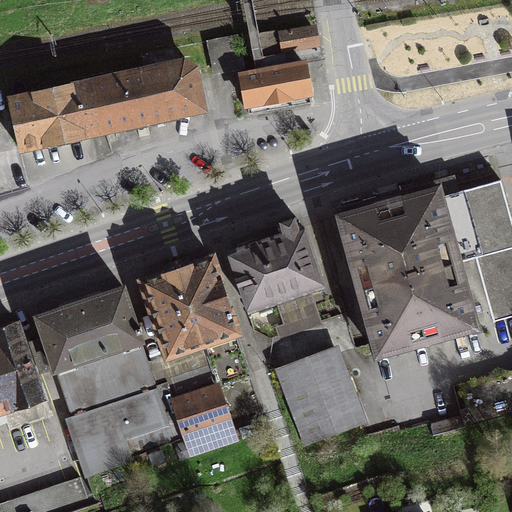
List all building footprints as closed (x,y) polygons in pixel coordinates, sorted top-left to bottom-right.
[(282,31),(286,51),(315,46),(312,26),(282,31)] [(248,37),(252,58),(264,55),(266,67),(283,64),(286,59),(285,51),(282,52),(278,31),(248,37)] [(207,41),(213,71),(243,65),(237,35),(207,41)] [(183,63),(95,81),(105,129),(126,125),(127,130),(157,124),(156,118),(202,109),(194,69),(183,63)] [(242,74),(249,113),(311,102),(304,63),(242,74)] [(95,81),(8,100),(18,146),(105,129),(95,81)] [(511,316),(511,221),(501,179),(439,198),(436,189),(339,215),(378,355),(477,328),(459,262),(476,257),(493,322),(511,316)] [(230,251),(250,308),(321,285),(302,227),(300,228),(296,217),(279,223),(282,234),(230,251)] [(211,367),(228,420),(260,408),(212,257),(143,280),(168,354),(202,343),(210,367),(211,367)] [(183,436),(166,382),(156,385),(123,287),(37,316),(44,336),(30,341),(40,371),(55,367),(73,418),(80,415),(91,448),(83,450),(91,474),(132,460),(130,454),(183,436)] [(0,328),(0,409),(41,396),(17,323),(0,328)] [(337,351),(280,372),(306,442),(363,421),(337,351)] [(210,367),(166,382),(183,436),(185,441),(173,443),(179,460),(235,440),(228,420),(211,367),(210,367)] [(431,426),(433,436),(511,412),(511,369),(453,386),(461,417),(431,426)] [(0,511),(67,511),(90,505),(80,476),(0,502),(0,511)]
